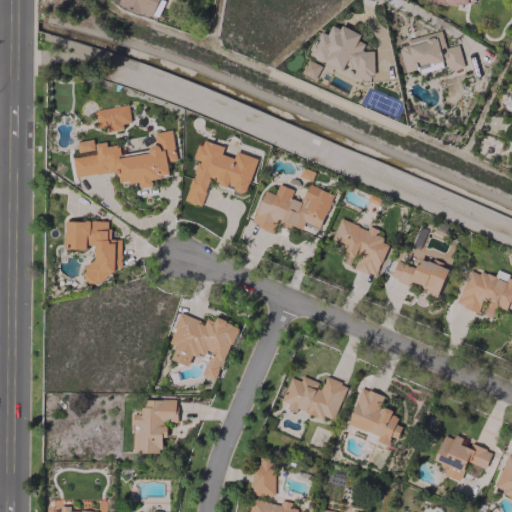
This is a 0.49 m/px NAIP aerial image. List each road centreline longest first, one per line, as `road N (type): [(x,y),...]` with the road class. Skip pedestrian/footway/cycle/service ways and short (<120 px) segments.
road 1 (tertiary): [(10,0),(6,511)]
road 2 (residential): [(180,255),(511,392)]
road 3 (residential): [(282,297),(207,470),(205,511)]
